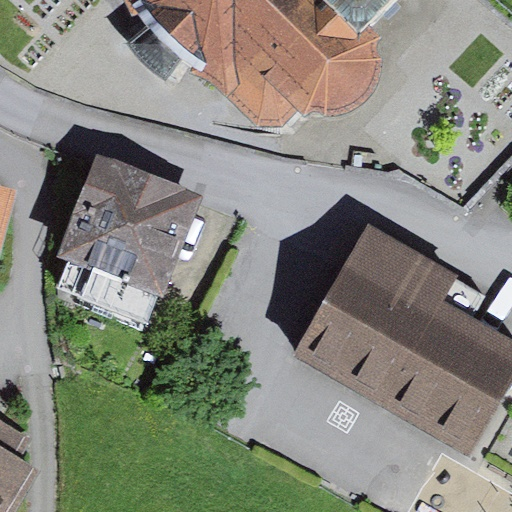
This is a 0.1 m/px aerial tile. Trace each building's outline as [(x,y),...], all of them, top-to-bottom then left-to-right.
[(133,0),(259,132),(307,120),(346,122),(374,97),(381,56),(374,30),(402,0),(133,0)] [(198,209),(95,167),(58,258),(160,300),(198,209)] [(0,258),(16,200),(0,196),(0,258)] [(487,304),(365,232),(287,363),(466,468),(511,390),(511,353),(472,330),(487,304)] [(0,456),(0,511),(11,511),(30,478),(0,456)]
